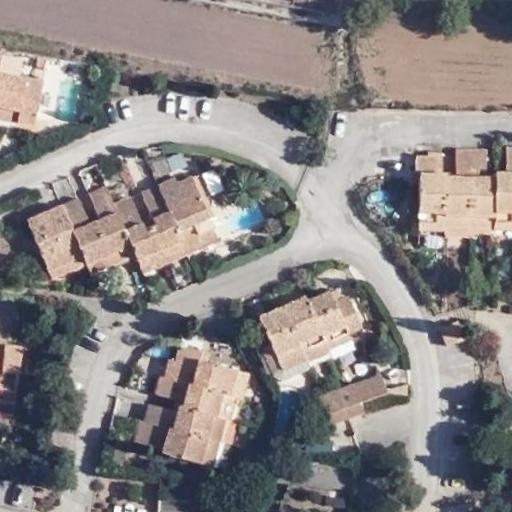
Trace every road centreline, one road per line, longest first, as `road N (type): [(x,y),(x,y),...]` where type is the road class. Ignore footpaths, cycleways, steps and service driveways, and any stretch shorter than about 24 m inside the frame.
road 1 (residential): [(80,511),(111,353),(174,299),(360,231)]
road 2 (residential): [(360,231),(289,175),(183,135),(78,146),(0,183)]
road 3 (residential): [(360,231),(431,330),(423,511)]
